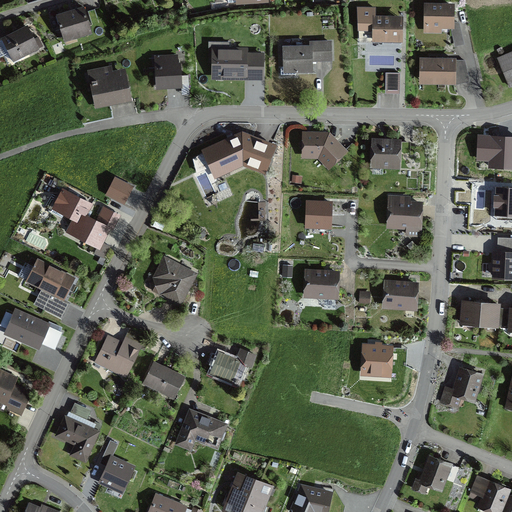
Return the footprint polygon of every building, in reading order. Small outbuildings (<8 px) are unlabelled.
[(425,6),(425,26),(451,27),(451,7),(425,6)] [(83,8),(56,16),(62,38),(74,35),(75,39),(88,35),(85,26),(88,25),(83,8)] [(98,23),(94,10),(87,12),(91,26),(98,23)] [(373,40),(400,41),(401,24),(397,24),(398,19),(373,18),(373,40)] [(9,56),(18,52),(21,57),(38,49),(27,27),(1,39),(9,56)] [(283,68),(280,68),(280,75),(295,75),(295,71),(311,71),(311,60),(331,59),(330,44),(309,44),(309,48),(282,49),(283,68)] [(212,77),(263,79),(264,54),(213,52),(212,77)] [(511,52),(497,59),(509,87),(511,85),(511,52)] [(158,69),(155,69),(156,87),(166,86),(166,84),(171,84),(171,88),(180,87),(179,64),(175,65),(175,56),(158,57),(158,69)] [(453,78),(453,61),(420,60),(420,78),(453,78)] [(92,86),(95,85),(98,102),(110,100),(115,99),(116,103),(129,101),(126,86),(122,87),(120,73),(110,74),(109,68),(89,72),(92,86)] [(319,159),(328,172),(348,153),(330,133),(302,133),(302,159),(319,159)] [(241,135),(204,152),(215,176),(234,167),(235,163),(242,161),(254,165),(253,168),(263,172),(273,147),(241,135)] [(382,162),(382,167),(397,167),(398,161),(409,162),(409,145),(384,144),(384,142),(372,141),(372,162),(382,162)] [(126,202),(132,188),(115,180),(108,194),(126,202)] [(495,214),(511,214),(511,189),(496,188),(495,214)] [(73,220),(77,212),(85,216),(91,205),(62,190),(53,207),(64,212),(63,215),(73,220)] [(407,235),(418,236),(420,204),(406,204),(406,198),(390,197),(388,227),(407,228),(407,235)] [(331,227),(332,204),(307,203),(306,225),(331,227)] [(86,239),(84,242),(97,248),(102,238),(103,235),(107,227),(112,230),(119,216),(106,210),(99,223),(95,221),(91,219),(85,216),(77,212),(73,220),(71,222),(68,229),(86,239)] [(493,278),(511,279),(511,251),(494,251),(493,278)] [(194,275),(164,259),(154,277),(151,283),(153,290),(159,293),(162,292),(163,295),(166,297),(179,303),(185,292),(186,292),(189,287),(189,285),(189,284),(191,280),(194,275)] [(27,281),(62,299),(72,279),(37,261),(27,281)] [(293,264),(282,263),(282,275),(292,276),(293,264)] [(335,297),(336,274),(306,272),(305,296),(335,297)] [(415,285),(385,283),(384,307),(414,309),(415,285)] [(370,291),(359,290),(358,302),(370,303),(370,291)] [(48,312),(54,301),(47,297),(41,308),(48,312)] [(464,302),(462,323),(495,326),(497,305),(483,304),(477,303),(464,302)] [(50,323),(15,308),(4,334),(39,349),(50,323)] [(118,344),(106,338),(97,357),(106,361),(103,366),(125,377),(141,344),(126,336),(121,347),(118,345),(118,344)] [(377,347),(364,347),(363,373),(389,375),(390,348),(377,347)] [(236,360),(218,353),(210,373),(236,383),(244,364),(250,367),(254,356),(240,350),(236,360)] [(182,378),(153,363),(143,383),(160,392),(162,388),(174,394),(182,378)] [(460,396),(473,401),(481,375),(460,369),(453,391),(452,394),(460,396)] [(2,404),(7,406),(8,409),(19,414),(26,399),(17,395),(19,390),(12,387),(15,379),(0,372),(0,395),(5,398),(3,403),(2,404)] [(199,410),(188,406),(174,443),(191,450),(194,440),(217,448),(227,421),(210,415),(209,417),(198,412),(199,410)] [(97,432),(64,417),(56,436),(78,446),(75,454),(85,459),(97,432)] [(450,465),(438,460),(429,457),(420,482),(427,485),(440,490),(444,480),(450,465)] [(122,494),(134,469),(112,459),(100,484),(122,494)] [(257,492),(256,492),(260,482),(237,473),(226,501),(237,505),(234,511),(235,511),(240,501),(252,506),(257,492)] [(478,507),(491,511),(498,511),(506,495),(508,490),(488,482),(478,507)] [(323,511),(328,494),(302,488),(291,511),(307,511),(323,511)] [(257,492),(252,506),(240,501),(235,511),(261,511),(268,496),(257,492)] [(182,511),(185,507),(155,495),(148,511),(182,511)] [(498,511),(511,511),(511,497),(506,495),(498,511)]
